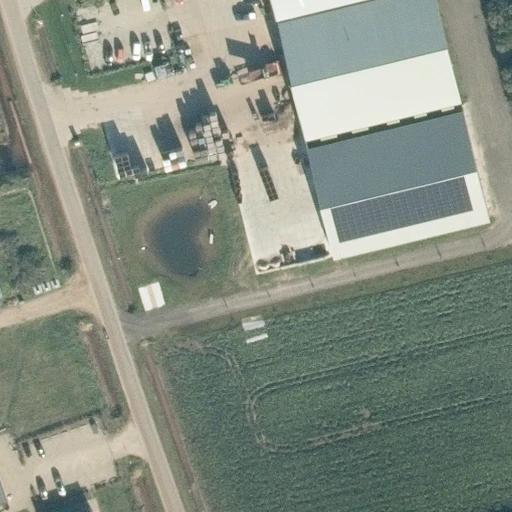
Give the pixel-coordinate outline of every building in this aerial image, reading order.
[(271,0),(276,17),(345,0),(271,0)] [(435,0),(356,0),(277,20),(305,137),(460,99),(435,0)] [(463,108),(307,146),(331,244),(334,255),(489,217),(476,162),(463,108)] [(21,213),(0,219),(0,247),(30,237),(21,213)] [(30,237),(0,247),(0,274),(38,261),(30,237)] [(31,337),(5,346),(17,380),(43,371),(31,337)] [(5,346),(0,347),(0,385),(17,380),(5,346)] [(43,371),(17,380),(29,414),(54,405),(43,371)] [(17,380),(0,385),(0,415),(3,423),(29,414),(17,380)]
